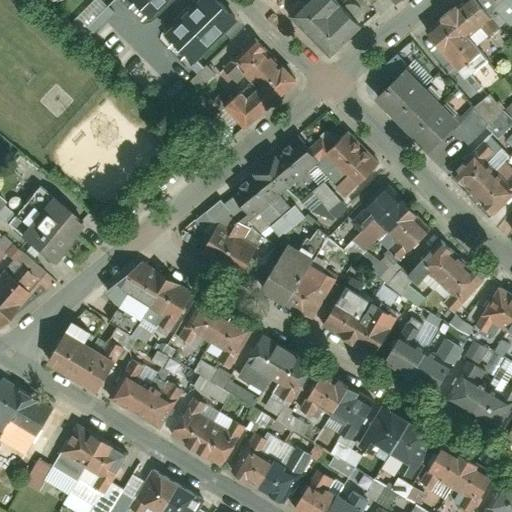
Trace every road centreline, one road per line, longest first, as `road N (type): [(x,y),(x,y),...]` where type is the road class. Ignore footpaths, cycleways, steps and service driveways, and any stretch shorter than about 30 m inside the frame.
road 1 (residential): [(148,233),(511,455)]
road 2 (residential): [(266,511),(13,361)]
road 3 (residential): [(332,85),(511,265)]
road 4 (residential): [(332,85),(148,233)]
road 5 (residential): [(148,233),(35,325),(13,361)]
road 6 (residential): [(439,0),(332,85)]
